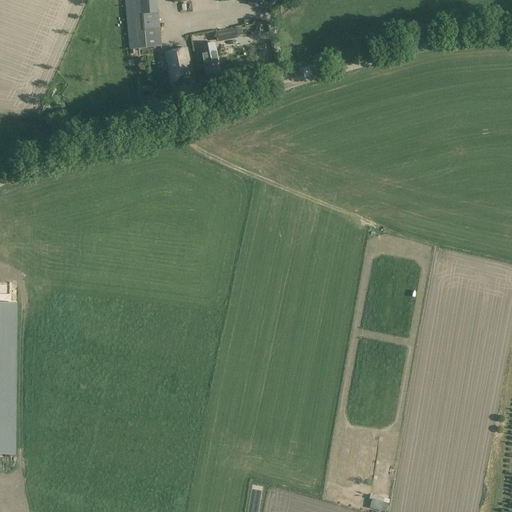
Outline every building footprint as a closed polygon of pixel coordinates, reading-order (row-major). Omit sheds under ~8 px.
[(156,0),(125,0),(129,51),(162,47),(159,13),(158,13),(156,0)] [(236,29),(216,33),(217,42),(238,38),(236,29)] [(215,44),(200,47),(206,76),(221,73),(215,44)] [(187,49),(165,54),(171,83),(193,79),(187,49)] [(17,303),(0,302),(0,454),(15,454),(17,303)]
